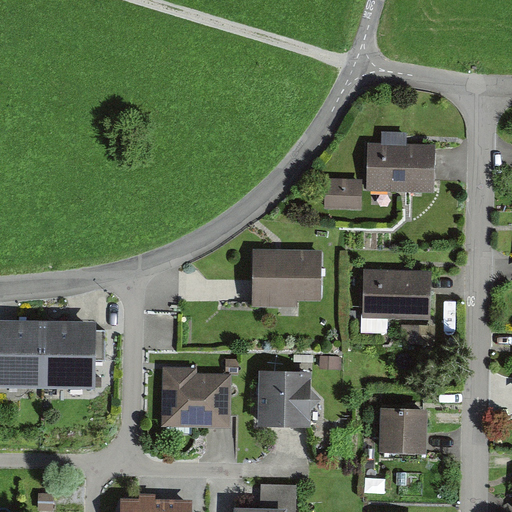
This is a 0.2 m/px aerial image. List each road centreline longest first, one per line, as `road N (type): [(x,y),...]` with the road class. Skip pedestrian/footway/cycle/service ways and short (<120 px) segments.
road 1 (residential): [(356,65),(305,150),(219,228),(134,269),(0,288)]
road 2 (residential): [(473,511),(483,87)]
road 3 (track): [(129,0),(356,65)]
road 4 (unclassified): [(483,87),(356,65)]
